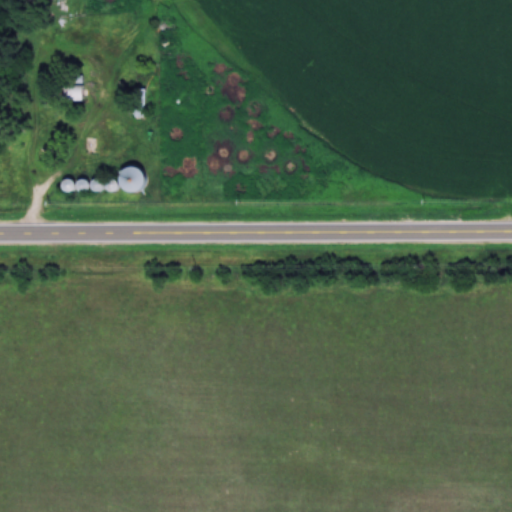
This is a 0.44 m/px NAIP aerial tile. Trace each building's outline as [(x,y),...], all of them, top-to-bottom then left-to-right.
[(85,102),(85,86),(62,86),(62,102),(85,102)] [(147,89),(136,89),(136,118),(147,118),(147,89)] [(97,154),(97,138),(88,138),(88,154),(97,154)] [(123,175),(135,194),(150,185),(137,166),(123,175)] [(95,184),(98,192),(105,189),(102,180),(95,184)] [(65,182),(67,193),(75,191),(73,181),(65,182)]
